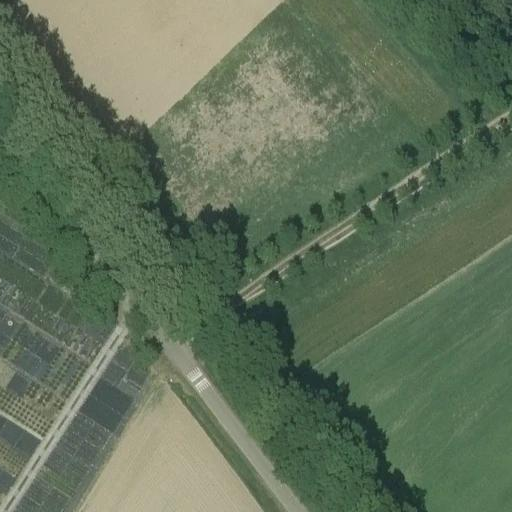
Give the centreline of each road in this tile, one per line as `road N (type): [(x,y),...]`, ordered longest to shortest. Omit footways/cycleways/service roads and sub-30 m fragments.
road 1 (unclassified): [(297,511),(0,121)]
road 2 (track): [(167,343),(511,115)]
